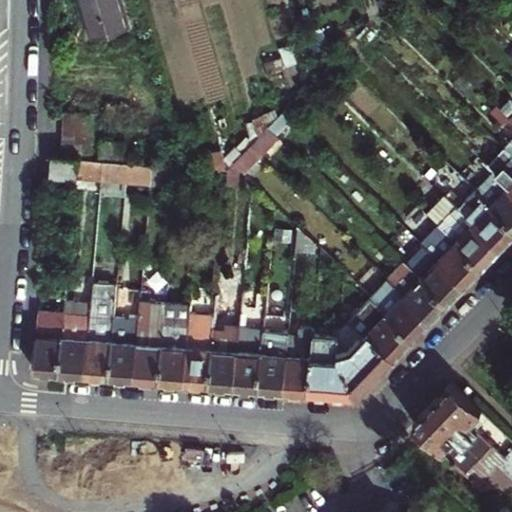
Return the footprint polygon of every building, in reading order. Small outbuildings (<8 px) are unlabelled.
[(127,26),(119,0),(82,0),(84,8),(92,36),(127,26)] [(376,0),(365,0),(371,18),(380,10),(376,0)] [(267,126),(277,135),(294,117),(284,108),(267,126)] [(94,113),(64,112),(63,134),(62,154),(77,155),(92,157),(94,113)] [(250,144),(260,153),(277,135),(267,126),(257,136),(250,144)] [(501,143),(511,154),(511,131),(509,135),(501,143)] [(484,161),(491,168),(511,187),(511,154),(501,143),(484,161)] [(250,144),(233,162),(238,167),(245,173),(262,156),(260,153),(250,144)] [(62,154),(52,153),(51,174),(75,176),(77,155),(62,154)] [(92,157),(77,155),(75,176),(75,179),(99,181),(102,157),(92,157)] [(126,159),(102,157),(99,181),(99,193),(123,194),(124,183),(126,159)] [(152,161),(126,159),(124,183),(150,185),(150,181),(152,161)] [(152,161),(150,181),(175,183),(176,176),(177,163),(152,161)] [(227,167),(226,184),(237,185),(238,167),(233,162),(227,167)] [(177,163),(176,176),(200,178),(201,165),(188,164),(177,163)] [(480,193),(511,223),(511,187),(491,168),(474,187),(480,193)] [(442,191),(443,192),(457,205),(462,200),(447,186),(442,191)] [(439,222),(482,263),(492,253),(500,245),(466,213),(457,205),(443,192),(426,210),(439,222)] [(473,206),(466,213),(500,245),(510,234),(511,232),(511,223),(480,193),(470,203),(473,206)] [(421,241),(423,243),(464,282),(472,274),(482,263),(439,222),(421,241)] [(318,244),(297,224),(295,249),(317,252),(318,244)] [(464,282),(423,243),(407,260),(447,300),(454,292),(464,282)] [(438,309),(447,300),(407,260),(406,259),(388,276),(430,317),(438,309)] [(430,317),(388,276),(371,295),(375,299),(412,336),(422,326),(430,317)] [(98,373),(109,374),(114,315),(116,286),(116,283),(91,281),(89,302),(83,372),(98,373)] [(114,315),(139,317),(141,288),(116,286),(114,315)] [(141,288),(139,317),(134,376),(149,377),(160,378),(166,299),(150,297),(151,289),(141,288)] [(239,307),(238,323),(233,384),(245,385),(257,385),(263,327),(266,289),(262,289),(257,298),(257,308),(239,307)] [(216,304),(215,313),(209,382),(223,383),(233,384),(238,323),(226,322),(228,293),(217,292),(216,304)] [(166,299),(160,378),(172,379),(185,380),(190,311),(190,300),(166,299)] [(412,336),(375,299),(350,324),(366,339),(358,347),(340,353),(357,393),(378,371),(412,336)] [(65,301),(65,312),(60,370),(73,371),(83,372),(89,302),(65,301)] [(60,370),(65,312),(39,309),(34,368),(47,369),(60,370)] [(215,313),(190,311),(185,380),(198,381),(209,382),(215,313)] [(114,315),(109,374),(124,375),(134,376),(139,317),(114,315)] [(299,338),(287,337),(283,388),(294,388),(308,389),(313,333),(313,326),(300,325),(299,338)] [(288,329),(263,327),(257,385),(269,386),(283,388),(287,337),(288,329)] [(338,335),(313,333),(308,389),(321,391),(338,392),(357,394),(357,393),(340,353),(337,353),(338,335)] [(443,392),(414,422),(484,489),(511,481),(511,450),(507,456),(471,422),(482,410),(452,382),(443,392)]
